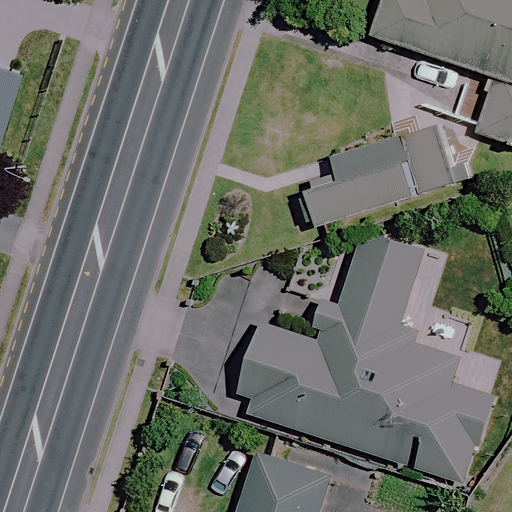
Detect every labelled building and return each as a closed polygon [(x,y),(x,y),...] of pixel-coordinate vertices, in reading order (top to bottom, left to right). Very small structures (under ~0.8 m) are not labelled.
[(511,0),(382,0),(369,38),(491,79),(472,136),(511,149),(511,0)] [(0,115),(14,68),(0,63),(0,115)] [(310,230),(452,187),(472,181),(464,154),(443,160),(434,129),(323,163),(327,175),(297,184),(310,230)] [(368,235),(342,314),(312,304),(301,337),(257,323),(237,386),(256,392),(248,416),(463,486),(502,366),(399,332),(425,253),(368,235)] [(317,511),(328,479),(255,454),(235,511),(317,511)]
